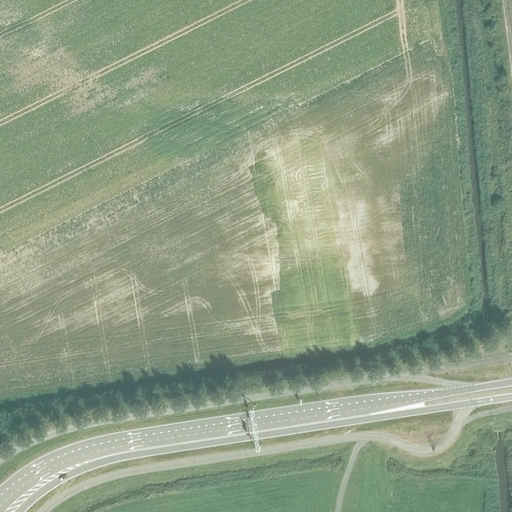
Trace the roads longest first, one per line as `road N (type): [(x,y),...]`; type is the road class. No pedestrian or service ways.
road 1 (primary): [(43,511),(103,478),(204,460),(363,436),(434,448),(448,440),(464,404)]
road 2 (unclassified): [(410,374),(62,429),(0,457)]
road 3 (primary): [(98,458),(366,415)]
